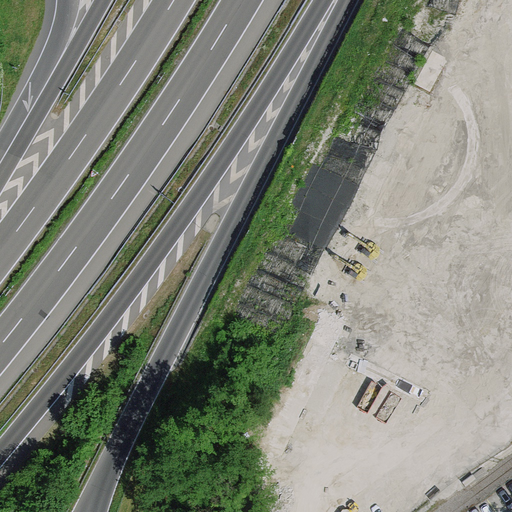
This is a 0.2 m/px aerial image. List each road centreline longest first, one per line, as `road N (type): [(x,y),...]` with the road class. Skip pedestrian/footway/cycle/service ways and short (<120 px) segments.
road 1 (motorway): [(93,511),(341,0)]
road 2 (motorway): [(0,453),(208,182),(326,0)]
road 3 (motorway): [(0,346),(122,184),(241,0)]
road 4 (motorway): [(174,0),(0,253)]
road 5 (unknown): [(511,358),(381,284),(373,271),(385,233)]
road 6 (unknown): [(511,418),(380,511)]
road 7 (motorway): [(102,0),(38,102)]
